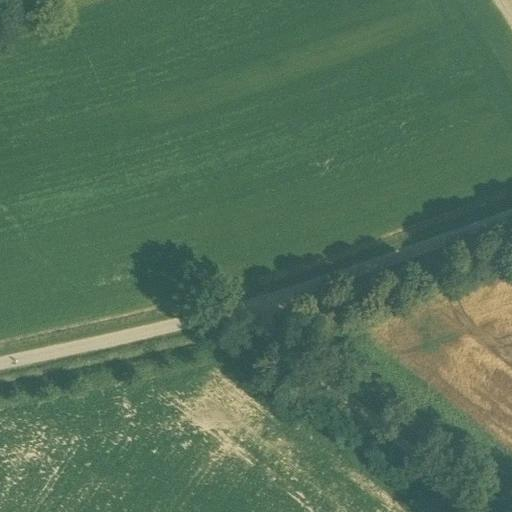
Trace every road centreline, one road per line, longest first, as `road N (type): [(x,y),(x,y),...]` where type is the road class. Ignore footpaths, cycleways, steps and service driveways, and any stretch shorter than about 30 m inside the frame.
road 1 (unclassified): [(0,362),(248,306),(511,213)]
road 2 (track): [(481,511),(248,306)]
